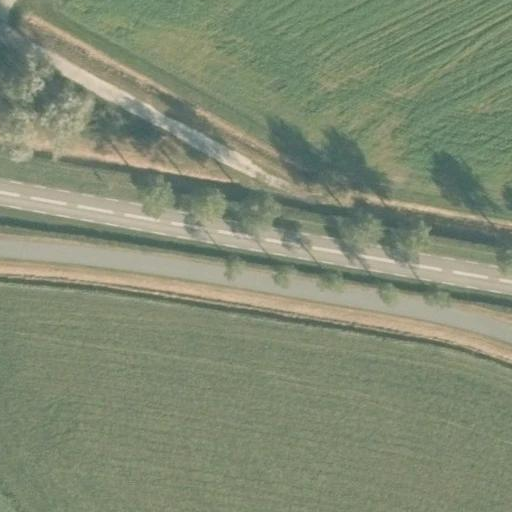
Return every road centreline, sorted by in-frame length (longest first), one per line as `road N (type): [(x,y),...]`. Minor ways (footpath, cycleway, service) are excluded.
road 1 (primary): [(511,286),(0,193)]
road 2 (unclassified): [(511,335),(196,270),(0,249)]
road 3 (residential): [(280,186),(0,35)]
